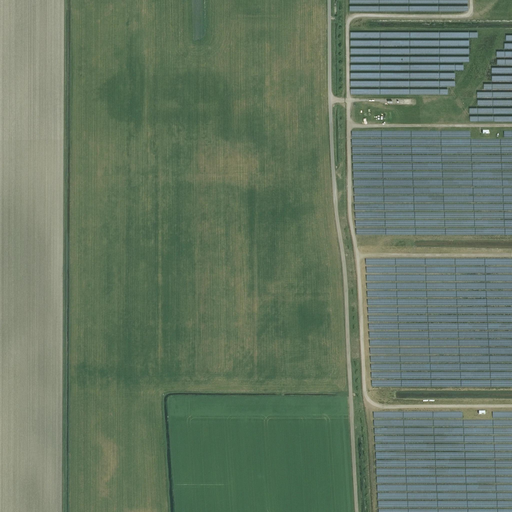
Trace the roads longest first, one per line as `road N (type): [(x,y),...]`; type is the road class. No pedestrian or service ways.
road 1 (track): [(511,406),(379,406),(366,399),(363,383),(349,211),(348,20),(460,17),(471,13),(472,0)]
road 2 (track): [(356,511),(333,186),(330,0)]
road 3 (track): [(511,125),(348,125)]
road 4 (track): [(356,255),(511,255)]
